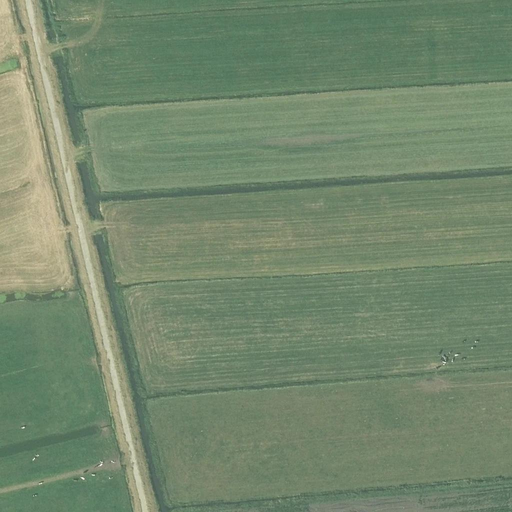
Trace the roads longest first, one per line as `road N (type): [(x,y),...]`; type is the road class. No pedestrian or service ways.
road 1 (unclassified): [(145,511),(28,0)]
road 2 (track): [(0,492),(133,459)]
